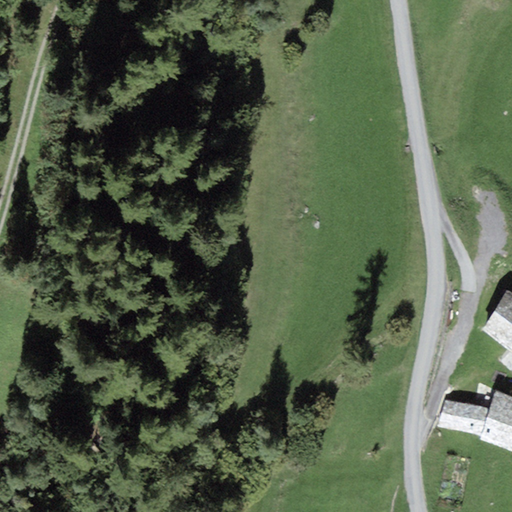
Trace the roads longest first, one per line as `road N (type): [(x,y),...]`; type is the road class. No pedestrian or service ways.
road 1 (unclassified): [(420,511),(412,436),(437,283),(399,0)]
road 2 (track): [(429,199),(461,256),(467,293),(427,414),(412,436)]
road 3 (track): [(0,234),(69,0)]
